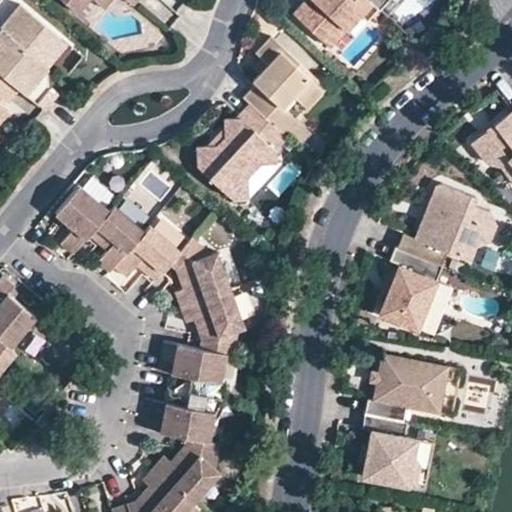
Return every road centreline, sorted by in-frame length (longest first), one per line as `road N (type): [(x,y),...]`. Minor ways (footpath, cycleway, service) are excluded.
road 1 (residential): [(294,511),(325,289),(354,198),(378,152),(416,109),(511,36)]
road 2 (residential): [(0,471),(68,462),(97,446),(108,430),(125,342),(119,319),(3,231)]
road 3 (residential): [(97,132),(173,122),(199,106),(207,88),(202,78)]
road 4 (residential): [(202,78),(121,87),(95,115),(97,132)]
road 5 (residential): [(97,132),(3,231)]
